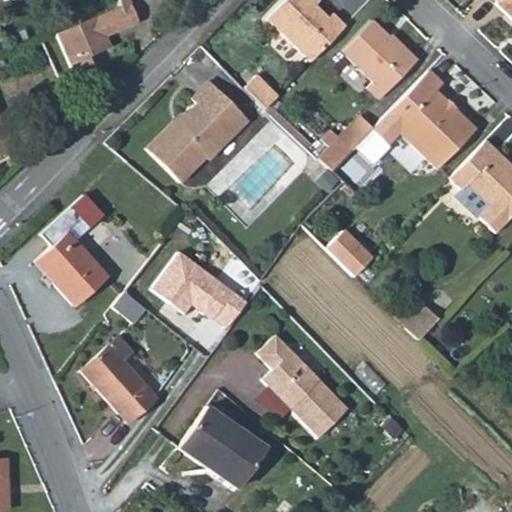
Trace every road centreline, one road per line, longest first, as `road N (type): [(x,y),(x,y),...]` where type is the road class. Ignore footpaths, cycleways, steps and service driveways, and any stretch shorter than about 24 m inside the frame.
road 1 (residential): [(212,0),(0,213)]
road 2 (residential): [(0,322),(77,511)]
road 3 (residential): [(511,92),(417,0)]
